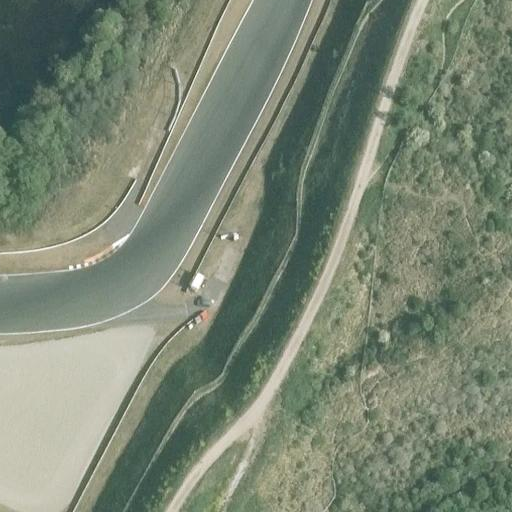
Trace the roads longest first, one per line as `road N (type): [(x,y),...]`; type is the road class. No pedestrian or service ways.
road 1 (track): [(171,511),(258,409),(307,318),(357,193)]
road 2 (track): [(357,193),(422,0)]
